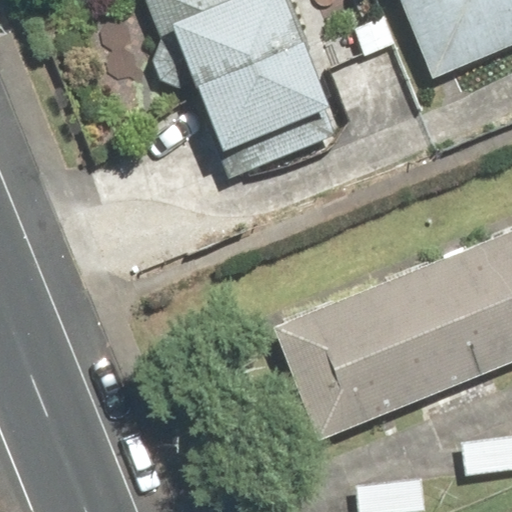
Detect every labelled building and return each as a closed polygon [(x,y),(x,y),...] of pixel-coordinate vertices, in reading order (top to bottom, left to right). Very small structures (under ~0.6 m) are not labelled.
[(293,0),(143,0),(165,52),(182,45),(231,161),(342,113),(293,0)] [(511,36),(511,0),(399,0),(401,4),(352,26),(366,57),(411,36),(429,75),(511,36)] [(511,369),(511,231),(278,325),(325,444),(511,369)] [(511,436),(460,437),(461,476),(511,474),(511,436)] [(430,511),(429,478),(358,479),(358,511),(430,511)]
